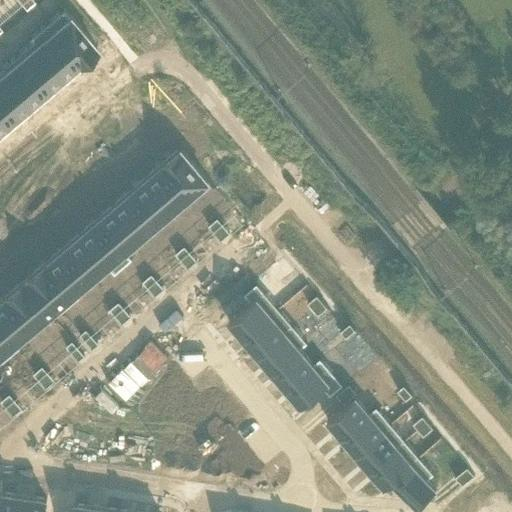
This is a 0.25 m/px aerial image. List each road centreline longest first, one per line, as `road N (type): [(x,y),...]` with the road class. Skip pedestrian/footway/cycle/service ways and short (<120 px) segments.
road 1 (residential): [(299,507),(304,463),(172,311)]
road 2 (track): [(364,258),(378,296),(403,329),(511,451)]
road 3 (residential): [(0,459),(172,311)]
road 4 (residential): [(0,462),(203,494)]
